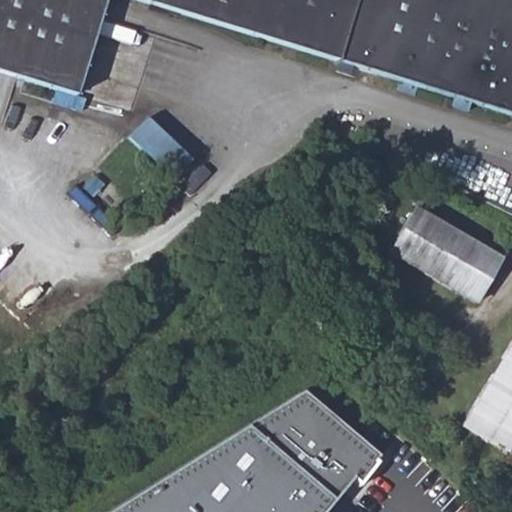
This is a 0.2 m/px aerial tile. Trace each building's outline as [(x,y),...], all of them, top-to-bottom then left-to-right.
[(511,0),(0,0),(0,73),(75,96),(105,0),(136,0),(207,22),(399,80),(396,89),(413,94),(415,86),(451,97),(449,105),(465,110),(468,102),(511,115),(511,0)] [(146,155),(164,136),(145,118),(127,137),(146,155)] [(146,155),(171,179),(189,160),(164,136),(146,155)] [(387,250),(473,301),(498,256),(413,206),(387,250)] [(511,334),(460,423),(511,453),(511,334)] [(331,511),(353,485),(360,491),(385,460),(302,393),(111,511),(331,511)]
